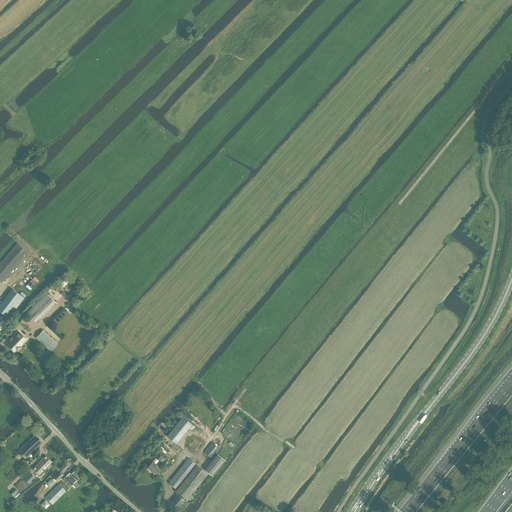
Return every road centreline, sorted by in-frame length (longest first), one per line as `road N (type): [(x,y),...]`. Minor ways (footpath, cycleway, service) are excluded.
road 1 (secondary): [(511,278),(483,336),(352,511)]
road 2 (tertiary): [(140,511),(0,371)]
road 3 (motorway): [(511,384),(406,511)]
